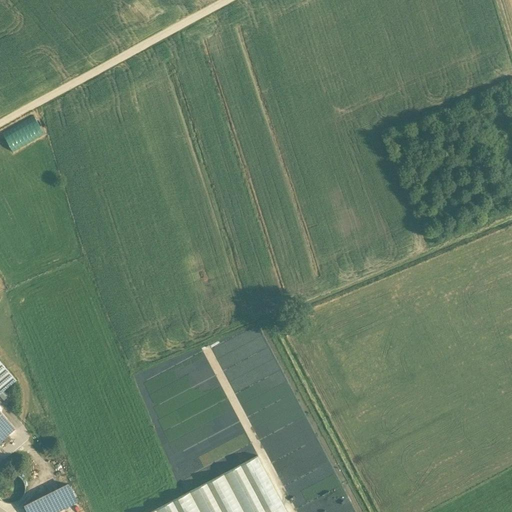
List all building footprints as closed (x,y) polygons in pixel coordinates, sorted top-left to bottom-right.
[(4,138),(11,152),(41,135),(34,121),(4,138)] [(0,362),(0,393),(15,380),(0,362)] [(286,511),(260,456),(139,511),(286,511)] [(24,493),(25,488),(24,482),(21,477),(16,474),(10,473),(4,474),(0,476),(0,498),(4,502),(10,503),(16,502),(21,498),(24,493)] [(25,506),(27,511),(54,511),(74,504),(68,489),(25,506)]
